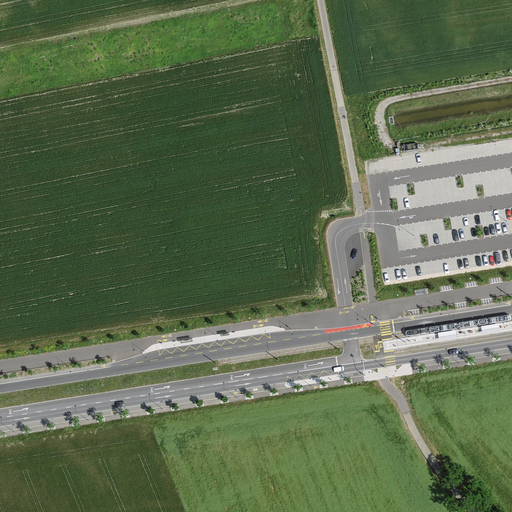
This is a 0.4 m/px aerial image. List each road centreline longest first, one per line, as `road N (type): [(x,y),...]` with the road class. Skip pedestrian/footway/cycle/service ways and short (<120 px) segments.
road 1 (secondary): [(511,308),(0,388)]
road 2 (secondary): [(0,418),(511,342)]
road 3 (track): [(374,310),(321,0)]
road 4 (track): [(473,511),(426,452),(383,376)]
